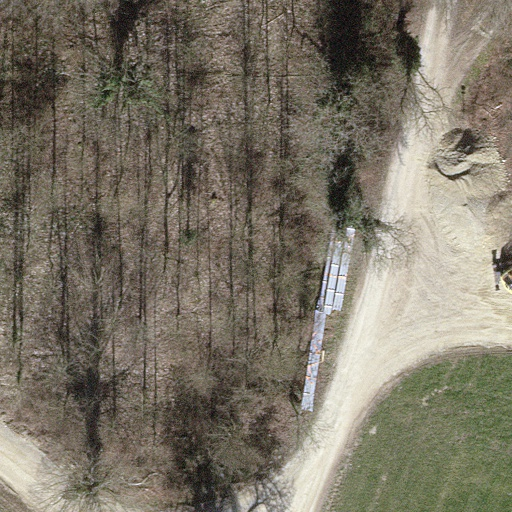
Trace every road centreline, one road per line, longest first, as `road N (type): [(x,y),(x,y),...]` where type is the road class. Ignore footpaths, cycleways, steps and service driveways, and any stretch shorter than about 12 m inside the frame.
road 1 (track): [(511,308),(432,316),(361,369),(297,511)]
road 2 (track): [(450,0),(420,134),(443,176),(511,256)]
road 3 (track): [(420,134),(361,369)]
